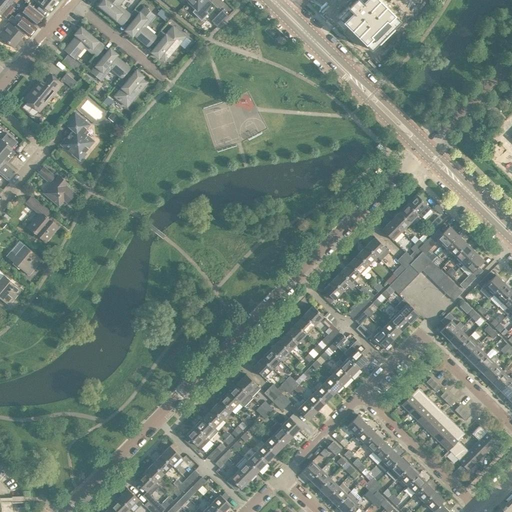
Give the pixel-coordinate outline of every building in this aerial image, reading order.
[(5,10),(10,4),(4,0),(0,0),(0,15),(2,13),(5,10)] [(25,0),(22,3),(25,6),(21,11),(36,24),(43,16),(25,0)] [(34,0),(47,11),(56,0),(34,0)] [(105,0),(100,7),(121,25),(125,20),(129,14),(118,5),(121,0),(105,0)] [(189,0),(188,1),(196,9),(193,12),(201,19),(207,13),(205,12),(213,4),(209,0),(189,0)] [(348,6),(337,17),(371,50),(378,43),(375,40),(390,25),(393,28),(400,20),(379,0),(347,0),(345,3),(348,6)] [(155,36),(144,27),(154,15),(144,7),(139,13),(134,8),(129,14),(125,20),(130,24),(126,28),(148,46),(151,42),(151,41),(155,36)] [(211,19),(217,26),(229,15),(222,9),(211,19)] [(17,13),(13,18),(10,15),(8,19),(27,35),(34,27),(21,17),(17,13)] [(0,35),(13,47),(24,34),(9,21),(0,31),(0,35)] [(164,60),(185,36),(172,26),(165,34),(160,30),(155,36),(151,41),(151,42),(156,45),(152,50),(164,60)] [(80,62),(74,57),(84,46),(95,55),(95,56),(99,51),(100,51),(104,46),(82,28),(64,50),(68,53),(62,60),(74,69),(80,62)] [(95,56),(95,55),(90,61),(95,66),(90,71),(100,80),(110,68),(121,77),(126,72),(130,68),(108,50),(104,55),(100,51),(99,51),(95,56)] [(38,111),(61,84),(63,81),(71,88),(76,82),(65,73),(58,81),(46,71),(40,79),(40,80),(35,86),(34,86),(23,99),(38,111)] [(114,96),(126,106),(147,82),(134,72),(130,76),(126,72),(121,77),(116,83),(121,87),(114,96)] [(89,124),(81,118),(74,112),(64,123),(72,130),(69,133),(71,135),(68,138),(66,137),(60,144),(67,151),(69,148),(72,151),(71,153),(80,161),(86,153),(82,150),(85,147),(87,149),(94,141),(86,135),(85,136),(82,133),(89,124)] [(1,139),(0,140),(0,174),(7,180),(14,172),(4,163),(3,165),(2,163),(5,159),(6,161),(14,152),(10,149),(11,148),(1,139)] [(55,179),(53,177),(54,176),(43,167),(38,173),(51,184),(43,193),(58,206),(61,203),(59,202),(62,199),(66,202),(74,193),(65,185),(67,183),(58,175),(55,179)] [(422,217),(430,208),(416,194),(407,203),(418,214),(422,217)] [(58,227),(44,215),(48,210),(31,195),(25,202),(38,213),(27,226),(45,242),(58,227)] [(407,203),(398,211),(410,222),(418,214),(407,203)] [(437,203),(433,207),(440,214),(443,210),(437,203)] [(398,211),(390,220),(401,231),(410,222),(398,211)] [(429,224),(433,229),(442,220),(438,215),(429,224)] [(401,231),(390,220),(381,229),(392,240),(401,231)] [(429,233),(433,229),(429,224),(424,229),(429,233)] [(436,239),(445,247),(457,234),(456,235),(453,232),(454,231),(449,226),(436,239)] [(0,241),(4,244),(11,233),(6,230),(0,239),(0,241)] [(458,235),(457,234),(445,247),(454,256),(466,243),(460,238),(457,236),(458,235)] [(418,248),(426,240),(421,235),(413,243),(418,248)] [(365,245),(377,256),(385,247),(374,236),(365,245)] [(422,253),(431,244),(426,240),(418,248),(422,252),(421,252),(422,253)] [(413,260),(418,256),(421,252),(422,252),(418,248),(413,243),(413,244),(409,248),(413,252),(409,256),(413,260)] [(462,264),(475,252),(475,251),(474,252),(471,249),(472,249),(466,243),(454,256),(459,261),(455,264),(459,268),(462,264)] [(30,251),(30,250),(23,244),(14,255),(10,251),(6,256),(29,275),(41,260),(34,253),(33,254),(30,251)] [(365,245),(357,254),(368,265),(377,256),(365,245)] [(409,256),(405,252),(400,256),(409,265),(413,260),(409,256)] [(418,256),(413,260),(409,265),(406,268),(414,277),(421,270),(423,272),(428,276),(436,267),(435,265),(432,263),(431,261),(422,253),(421,252),(418,256)] [(464,289),(482,270),(478,266),(484,260),(478,255),(477,255),(474,253),(475,252),(462,264),(471,272),(459,284),(464,289)] [(348,263),(359,274),(368,265),(357,254),(348,263)] [(396,261),(400,265),(405,269),(406,268),(409,265),(400,256),(396,261)] [(435,265),(437,263),(439,260),(435,257),(431,261),(432,263),(435,265)] [(340,271),(351,282),(359,274),(348,263),(340,271)] [(401,273),(405,269),(400,265),(392,273),(396,278),(397,277),(401,273)] [(432,280),(440,271),(436,267),(428,276),(432,280)] [(451,276),(455,271),(451,267),(446,271),(451,276)] [(406,268),(405,269),(401,273),(410,281),(414,277),(406,268)] [(331,280),(342,291),(347,286),(351,289),(354,286),(351,282),(340,271),(331,280)] [(436,284),(445,275),(440,271),(432,280),(436,284)] [(490,271),(477,284),(482,288),(480,290),(489,298),(493,294),(504,283),(495,274),(494,275),(490,271)] [(410,281),(401,273),(397,277),(406,286),(410,281)] [(10,281),(10,280),(3,274),(0,277),(0,297),(8,305),(21,290),(14,283),(13,284),(10,281)] [(436,284),(440,288),(449,279),(445,275),(436,284)] [(402,290),(406,286),(397,277),(396,278),(393,281),(402,290)] [(440,288),(444,292),(453,283),(449,279),(440,288)] [(342,291),(331,280),(323,289),(334,300),(342,291)] [(397,294),(402,290),(393,281),(388,286),(397,294)] [(373,287),(378,292),(382,287),(378,283),(375,285),(373,287)] [(444,292),(449,296),(457,287),(453,283),(444,292)] [(511,290),(504,283),(493,294),(502,302),(511,291),(511,290)] [(462,291),(457,287),(449,296),(453,300),(462,291)] [(385,298),(389,294),(385,289),(380,294),(385,298)] [(365,296),(369,300),(372,297),(374,295),(369,291),(366,295),(365,296)] [(511,309),(511,291),(502,302),(507,308),(503,311),(507,315),(510,311),(511,309)] [(361,309),(369,300),(365,296),(356,304),(361,309)] [(376,307),(381,302),(376,298),(372,303),(376,307)] [(415,318),(414,317),(418,313),(403,298),(394,307),(398,311),(409,322),(410,323),(411,323),(415,319),(415,318)] [(352,318),(361,309),(356,304),(348,313),(352,318)] [(323,316),(312,305),(304,314),(315,325),(323,316)] [(482,314),(486,310),(482,305),(477,310),(482,314)] [(372,311),(368,307),(363,311),(368,316),(372,311)] [(471,317),(475,312),(471,308),(466,312),(471,317)] [(368,316),(363,311),(355,320),(359,325),(368,316)] [(401,331),(409,322),(398,311),(390,320),(401,331)] [(325,331),(327,334),(326,335),(330,340),(339,331),(334,327),(336,324),(336,321),(334,319),(327,312),(323,316),(325,318),(322,321),(329,327),(325,331)] [(448,339),(459,328),(463,325),(459,321),(456,325),(451,320),(454,317),(448,312),(440,321),(445,326),(440,331),(448,339)] [(475,321),(480,317),(475,312),(471,317),(475,321)] [(315,325),(304,314),(295,323),(306,333),(315,325)] [(495,327),(499,322),(495,318),(490,322),(495,327)] [(392,340),(401,331),(390,320),(381,329),(392,340)] [(499,331),(504,327),(499,322),(495,327),(499,331)] [(287,331),(298,342),(306,333),(295,323),(287,331)] [(361,323),(357,327),(366,336),(370,332),(361,323)] [(468,337),(463,332),(466,328),(463,325),(459,328),(448,339),(457,348),(468,337)] [(488,334),(492,329),(488,325),(483,329),(488,334)] [(384,348),(392,340),(381,329),(378,326),(375,330),(377,332),(372,337),(384,348)] [(493,338),(497,334),(492,329),(488,334),(493,338)] [(298,342),(287,331),(278,340),(289,351),(298,342)] [(341,334),(333,342),(337,347),(346,338),(341,334)] [(466,356),(476,345),(480,342),(476,338),(475,339),(470,334),(468,337),(457,348),(466,356)] [(325,345),(330,340),(326,335),(321,340),(325,345)] [(283,357),(289,351),(278,340),(270,349),(281,360),(280,360),(283,362),(286,359),(283,357)] [(348,357),(359,368),(367,359),(363,355),(368,351),(356,340),(343,353),(348,357)] [(333,352),(337,347),(333,342),(328,347),(333,352)] [(476,345),(466,356),(474,365),(485,354),(480,349),(484,346),(480,342),(476,345)] [(505,351),(510,346),(505,342),(501,346),(505,351)] [(317,353),(321,349),(317,345),(312,349),(317,353)] [(270,349),(261,357),(272,368),(280,360),(281,360),(270,349)] [(324,360),(329,356),(324,351),(320,356),(324,360)] [(309,362),(313,357),(309,353),(304,358),(309,362)] [(474,365),(483,373),(494,362),(485,354),(474,365)] [(272,368),(261,357),(252,366),(264,377),(272,368)] [(359,368),(348,357),(343,362),(339,359),(336,363),(339,366),(350,377),(359,368)] [(316,369),(320,364),(316,360),(311,364),(316,369)] [(300,371),(305,366),(300,362),(296,366),(300,371)] [(502,371),(494,362),(483,373),(491,382),(502,371)] [(350,377),(339,366),(335,371),(332,368),(328,372),(331,374),(331,375),(342,385),(350,377)] [(307,377),(312,373),(307,368),(303,373),(307,377)] [(491,382),(500,390),(511,379),(502,371),(491,382)] [(248,393),(251,397),(260,388),(245,374),(237,382),(248,393)] [(322,383),(333,394),(342,385),(331,375),(322,383)] [(289,385),(294,380),(289,376),(285,380),(289,385)] [(511,395),(511,378),(511,379),(500,390),(509,399),(511,395)] [(285,389),(289,385),(285,380),(280,385),(285,389)] [(293,389),(298,384),(294,380),(289,385),(293,389)] [(248,393),(237,382),(233,386),(232,384),(227,390),(228,391),(239,402),(243,406),(252,398),(251,397),(248,393)] [(314,392),(325,403),(333,394),(322,383),(314,392)] [(268,388),(277,397),(281,393),(272,384),(268,388)] [(289,393),(293,389),(289,385),(285,389),(289,393)] [(409,412),(426,395),(418,387),(401,404),(409,412)] [(272,401),(277,397),(268,388),(263,393),(272,401)] [(228,391),(220,400),(231,411),(239,402),(228,391)] [(325,403),(314,392),(305,401),(316,412),(325,403)] [(290,401),(281,393),(277,397),(285,406),(290,401)] [(417,420),(433,403),(426,395),(409,412),(417,420)] [(281,410),(285,406),(277,397),(272,401),(281,410)] [(231,411),(220,400),(211,408),(222,419),(231,411)] [(265,410),(269,405),(265,401),(260,405),(265,410)] [(305,401),(297,410),(308,420),(316,412),(305,401)] [(417,420),(424,427),(441,410),(433,403),(417,420)] [(260,414),(265,410),(260,405),(256,410),(260,414)] [(269,414),(273,409),(269,405),(265,410),(269,414)] [(211,408),(202,417),(214,428),(222,419),(211,408)] [(265,418),(269,414),(265,410),(260,414),(265,418)] [(432,435),(449,418),(441,410),(424,427),(432,435)] [(357,415),(346,426),(355,434),(366,423),(357,415)] [(214,428),(202,417),(194,426),(205,437),(214,428)] [(246,426),(251,421),(246,417),(242,421),(246,426)] [(300,428),(289,417),(281,425),(292,436),(300,428)] [(432,435),(440,443),(457,426),(449,418),(432,435)] [(374,432),(366,423),(355,434),(364,443),(374,432)] [(253,433),(258,428),(253,424),(249,428),(253,433)] [(238,434),(242,430),(238,425),(233,430),(238,434)] [(272,434),(283,445),(292,436),(281,425),(272,434)] [(488,450),(496,442),(479,425),(471,433),(478,440),(488,450)] [(194,426),(185,435),(200,449),(209,440),(205,437),(194,426)] [(448,450),(458,440),(465,433),(457,426),(440,443),(448,450)] [(245,441),(249,437),(245,432),(240,437),(245,441)] [(374,432),(364,443),(372,451),(383,440),(374,432)] [(339,442),(343,438),(339,433),(334,438),(339,442)] [(229,443),(234,438),(230,434),(225,438),(229,443)] [(264,443),(275,454),(283,445),(272,434),(264,443)] [(381,460),(392,449),(383,440),(372,451),(381,460)] [(468,450),(458,440),(448,450),(458,460),(468,471),(476,463),(465,452),(468,450)] [(488,450),(478,440),(468,450),(465,452),(476,463),(488,450)] [(236,450),(241,445),(236,441),(232,445),(236,450)] [(331,443),(329,445),(327,446),(335,454),(337,453),(341,449),(333,441),(331,443)] [(216,447),(221,452),(225,447),(221,442),(216,447)] [(255,451),(266,462),(275,454),(264,443),(255,451)] [(161,454),(172,465),(181,456),(169,445),(161,454)] [(212,460),(221,452),(216,447),(207,456),(212,460)] [(324,457),(329,453),(324,448),(320,453),(324,457)] [(223,454),(228,459),(232,454),(228,449),(223,454)] [(389,468),(400,457),(392,449),(381,460),(389,468)] [(348,459),(352,454),(348,450),(343,454),(348,459)] [(266,462),(255,451),(247,460),(258,471),(266,462)] [(152,463),(163,474),(172,465),(161,454),(152,463)] [(219,467),(228,459),(223,454),(215,463),(219,467)] [(341,466),(345,462),(341,457),(336,461),(341,466)] [(403,460),(400,457),(389,468),(386,472),(395,480),(398,477),(409,466),(408,465),(410,463),(405,458),(403,460)] [(357,467),(361,463),(356,458),(352,463),(357,467)] [(258,471),(247,460),(238,469),(249,480),(258,471)] [(310,480),(321,469),(312,460),(301,471),(310,480)] [(144,471),(155,482),(163,474),(152,463),(144,471)] [(361,472),(366,467),(361,463),(357,467),(361,472)] [(230,478),(241,489),(249,480),(238,469),(234,465),(231,469),(235,472),(230,478)] [(310,480),(319,488),(330,477),(325,472),(328,468),(325,465),(321,469),(310,480)] [(350,474),(354,470),(349,466),(345,470),(350,474)] [(418,474),(409,466),(398,477),(407,485),(418,474)] [(190,483),(199,474),(194,470),(185,479),(190,483)] [(354,479),(359,474),(354,470),(350,474),(354,479)] [(155,482),(144,471),(135,480),(146,491),(155,482)] [(426,483),(418,474),(407,485),(415,494),(426,483)] [(197,490),(206,481),(201,477),(193,486),(197,490)] [(338,486),(330,477),(319,488),(327,497),(338,486)] [(373,486),(377,481),(372,477),(368,481),(373,486)] [(181,483),(177,487),(182,491),(186,487),(190,483),(185,479),(182,483),(181,483)] [(368,490),(373,486),(368,481),(364,485),(368,490)] [(377,490),(378,489),(381,486),(377,481),(373,486),(377,490)] [(435,491),(426,483),(415,494),(424,502),(435,491)] [(189,498),(193,494),(197,490),(193,486),(184,494),(189,498)] [(338,486),(327,497),(336,505),(347,494),(338,486)] [(373,494),(376,491),(377,490),(373,486),(368,490),(373,494)] [(182,491),(177,487),(173,492),(177,496),(182,491)] [(142,503),(127,488),(119,497),(130,508),(135,503),(138,506),(142,503)] [(435,491),(424,502),(433,511),(441,503),(444,500),(435,491)] [(391,501),(395,497),(391,492),(386,497),(391,501)] [(180,507),(189,498),(184,494),(176,502),(180,507)] [(220,511),(223,511),(230,505),(219,494),(211,503),(220,511)] [(346,511),(356,503),(347,494),(336,505),(342,511),(346,511)] [(165,509),(173,500),(169,496),(160,504),(165,509)] [(125,511),(130,508),(119,497),(110,506),(116,511),(125,511)] [(395,506),(400,501),(395,497),(391,501),(395,506)] [(511,511),(511,498),(498,511),(511,511)] [(384,508),(389,504),(384,499),(379,504),(384,508)] [(156,500),(151,504),(159,511),(161,511),(165,509),(160,504),(156,500)] [(144,505),(150,511),(159,511),(151,504),(148,501),(144,505)] [(168,511),(175,511),(176,511),(180,507),(176,502),(167,511),(168,511)] [(220,511),(211,503),(202,511),(220,511)] [(346,511),(363,511),(364,511),(356,503),(346,511)] [(433,511),(431,511),(448,511),(449,511),(441,503),(433,511)]
